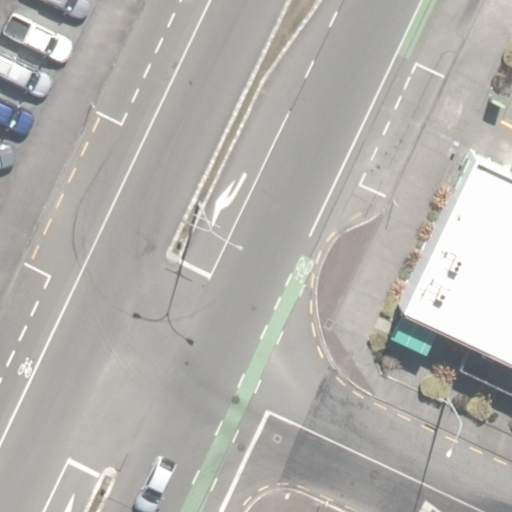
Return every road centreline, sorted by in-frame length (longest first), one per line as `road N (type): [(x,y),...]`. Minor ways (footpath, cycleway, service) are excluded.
road 1 (primary): [(383,0),(208,374)]
road 2 (primary): [(93,319),(247,0)]
road 3 (residential): [(208,374),(501,511)]
road 4 (primary): [(2,511),(93,319)]
road 5 (primary): [(208,374),(142,511)]
road 6 (residential): [(93,319),(208,374)]
